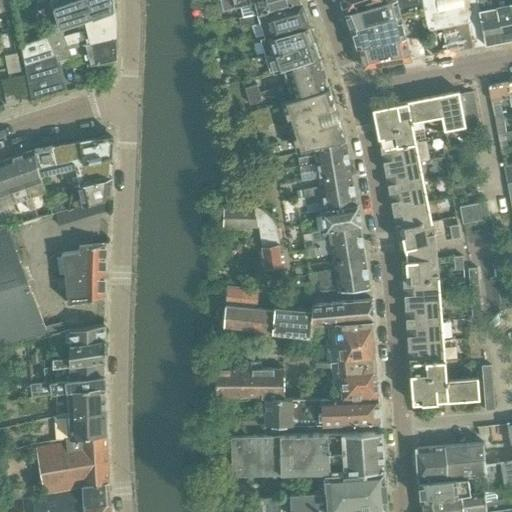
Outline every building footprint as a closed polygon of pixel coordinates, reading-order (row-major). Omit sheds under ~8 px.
[(50,0),(59,26),(85,19),(91,17),(89,0),(50,0)] [(89,0),(91,17),(114,10),(113,0),(89,0)] [(219,0),(222,12),(240,7),(243,17),(257,14),(299,2),(298,0),(219,0)] [(339,0),(345,14),(388,0),(339,0)] [(351,28),(357,48),(420,34),(442,30),(447,52),(485,44),(476,0),(388,0),(345,14),(351,28)] [(476,0),(485,44),(502,41),(494,0),(476,0)] [(494,0),(502,41),(511,39),(511,2),(511,0),(494,0)] [(257,14),(265,39),(268,38),(308,26),(299,2),(257,14)] [(87,31),(63,36),(67,45),(115,32),(114,10),(91,17),(85,19),(87,31)] [(239,18),(240,25),(255,23),(253,16),(239,18)] [(260,39),(265,56),(314,42),(308,26),(268,38),(265,39),(260,39)] [(87,64),(86,64),(86,65),(115,59),(115,58),(115,32),(67,45),(63,36),(60,30),(47,35),(20,46),(26,75),(31,101),(31,102),(66,91),(55,55),(66,51),(68,58),(84,54),(87,64)] [(420,34),(357,48),(362,67),(363,67),(363,68),(410,60),(410,59),(425,56),(420,34)] [(269,63),(269,64),(272,72),(282,69),(318,55),(314,42),(265,56),(267,64),(269,63)] [(5,56),(7,69),(8,73),(20,71),(16,53),(5,56)] [(282,69),(287,84),(324,72),(318,55),(282,69)] [(287,84),(292,99),(329,88),(324,72),(287,84)] [(31,101),(26,75),(1,80),(7,106),(31,101)] [(499,101),(509,99),(511,98),(511,80),(487,85),(491,103),(499,101)] [(244,88),(249,105),(262,101),(257,84),(244,88)] [(297,151),(315,146),(345,140),(329,88),(292,99),(282,102),(287,118),(288,118),(288,117),(290,117),(293,119),(293,120),(296,131),(297,132),(297,134),(296,137),(294,137),(293,137),(297,151)] [(458,91),(437,95),(442,116),(441,116),(444,130),(464,126),(466,135),(481,132),(473,91),(459,94),(458,91)] [(374,115),(381,150),(416,143),(412,122),(441,116),(442,116),(437,95),(372,108),(374,115)] [(491,103),(494,117),(503,115),(499,101),(491,103)] [(267,107),(252,112),(258,132),(269,129),(268,127),(270,124),(272,123),(267,107)] [(494,117),(498,135),(505,133),(506,133),(503,115),(494,117)] [(505,133),(498,135),(501,151),(508,149),(505,133)] [(110,136),(34,149),(41,176),(59,171),(112,157),(113,138),(110,136)] [(429,138),(430,158),(444,158),(442,137),(429,138)] [(298,159),(299,167),(348,157),(345,140),(315,146),(316,147),(314,149),(315,155),(298,159)] [(381,150),(384,168),(419,162),(416,143),(381,150)] [(34,149),(17,155),(36,209),(41,207),(37,196),(45,193),(42,180),(41,176),(34,149)] [(17,155),(1,161),(16,204),(25,200),(29,211),(36,209),(17,155)] [(111,176),(112,157),(59,171),(62,177),(69,175),(71,186),(77,185),(111,176)] [(318,176),(319,179),(350,173),(348,157),(299,167),(302,179),(318,176)] [(1,161),(0,160),(0,208),(4,220),(10,218),(6,207),(16,204),(1,161)] [(384,168),(388,188),(423,182),(419,162),(384,168)] [(511,164),(511,165),(503,167),(506,182),(511,180),(511,164)] [(303,189),(304,196),(353,188),(351,173),(350,173),(319,179),(320,186),(303,189)] [(109,197),(111,176),(77,185),(80,195),(58,201),(49,203),(51,213),(55,212),(68,209),(103,199),(109,197)] [(388,188),(392,208),(427,202),(423,182),(388,188)] [(323,202),(324,209),(356,204),(353,188),(304,196),(305,197),(297,198),(299,206),(323,202)] [(296,191),(297,198),(305,197),(304,196),(303,189),(296,191)] [(490,218),(486,202),(486,201),(459,207),(462,224),(490,218)] [(392,208),(396,228),(431,222),(427,202),(392,208)] [(327,230),(359,225),(361,225),(358,204),(356,204),(324,209),(320,210),(324,231),(327,230)] [(281,267),(281,266),(280,257),(280,255),(278,245),(279,245),(278,240),(279,240),(279,239),(278,239),(277,235),(278,234),(277,233),(276,229),(277,229),(276,227),(274,224),(274,223),(273,221),(271,220),(270,218),(264,213),(262,211),(260,210),(258,209),(255,208),(254,207),(252,207),(251,206),(251,207),(245,207),(245,206),(244,206),(244,207),(239,207),(224,206),(223,226),(259,227),(261,247),(261,248),(263,258),(262,258),(263,259),(264,269),(264,270),(282,268),(282,266),(281,267)] [(405,251),(405,253),(436,250),(435,242),(431,222),(396,228),(400,249),(405,248),(405,251)] [(0,343),(44,332),(16,224),(0,227),(0,343)] [(303,241),(305,250),(362,241),(359,225),(327,230),(328,237),(303,241)] [(460,237),(458,225),(449,226),(451,239),(460,237)] [(332,261),(364,256),(362,241),(305,250),(306,257),(331,253),(332,261)] [(401,261),(403,282),(438,279),(437,258),(436,253),(436,250),(405,253),(406,256),(406,261),(401,261)] [(319,280),(367,272),(364,256),(332,261),(334,269),(309,274),(310,278),(309,278),(310,281),(319,280)] [(462,256),(453,257),(454,270),(463,269),(462,256)] [(468,269),(472,318),(480,318),(477,268),(468,269)] [(367,272),(319,280),(320,287),(336,284),(337,291),(369,288),(367,272)] [(403,282),(404,302),(440,299),(438,279),(403,282)] [(223,326),(272,332),(274,311),(256,309),(258,290),(226,287),(223,326)] [(312,311),(310,326),(372,319),(371,299),(344,301),(312,304),(312,311)] [(404,302),(406,323),(442,320),(440,299),(404,302)] [(309,338),(310,326),(312,311),(274,307),(274,311),(272,332),(309,337),(309,338)] [(316,367),(338,366),(338,363),(376,361),(372,319),(310,326),(309,338),(325,337),(326,361),(316,362),(316,367)] [(406,323),(407,343),(443,340),(442,320),(406,323)] [(53,340),(53,346),(104,340),(104,324),(69,330),(69,338),(53,340)] [(54,359),(54,365),(105,358),(105,340),(104,340),(53,346),(53,349),(69,347),(69,348),(69,357),(59,358),(54,359)] [(407,343),(409,362),(445,359),(443,340),(407,343)] [(44,369),(45,383),(104,374),(104,360),(105,360),(105,358),(54,365),(54,368),(50,368),(44,369)] [(445,359),(409,362),(412,404),(479,399),(477,378),(446,380),(445,359)] [(283,369),(260,369),(260,361),(251,361),(242,361),(242,369),(215,368),(215,389),(215,399),(216,399),(216,398),(231,398),(284,398),(283,369)] [(329,379),(331,397),(378,395),(377,380),(376,363),(376,361),(338,363),(338,366),(339,379),(335,379),(329,379)] [(491,365),(481,366),(485,410),(494,409),(491,365)] [(104,374),(45,383),(30,384),(31,396),(52,393),(67,392),(104,385),(104,376),(104,374)] [(67,392),(68,416),(105,411),(104,385),(67,392)] [(331,397),(321,398),(322,425),(381,422),(378,395),(331,397)] [(284,398),(231,398),(231,399),(266,400),(266,414),(243,414),(243,425),(272,425),(273,426),(286,426),(286,425),(288,425),(288,426),(289,426),(290,425),(298,425),(298,426),(300,425),(308,425),(310,425),(319,425),(321,425),(322,425),(321,398),(311,398),(311,397),(309,398),(300,398),(298,398),(290,399),(290,398),(288,398),(288,399),(286,399),(286,398),(284,398)] [(53,418),(56,440),(68,439),(81,437),(106,434),(105,411),(68,416),(53,418)] [(485,476),(486,491),(496,489),(511,486),(511,424),(507,426),(511,451),(511,460),(485,465),(486,476),(485,476)] [(330,473),(384,470),(381,431),(328,433),(330,473)] [(268,473),(317,472),(325,472),(325,473),(330,473),(328,433),(267,435),(268,473)] [(69,442),(35,447),(43,493),(81,486),(108,481),(106,451),(106,435),(106,434),(81,437),(68,439),(69,442)] [(231,436),(220,436),(220,437),(221,475),(232,474),(248,474),(268,473),(267,435),(247,435),(231,436)] [(483,442),(454,445),(455,455),(457,455),(457,463),(452,464),(453,478),(485,475),(485,476),(486,476),(485,465),(483,442)] [(416,448),(418,482),(453,478),(452,464),(457,463),(457,455),(455,455),(454,445),(416,448)] [(337,511),(352,511),(387,509),(384,470),(330,473),(325,473),(325,472),(317,472),(319,493),(290,495),(290,497),(259,499),(259,501),(251,502),(251,509),(228,510),(228,511),(337,511)] [(418,482),(421,500),(486,491),(485,476),(485,475),(453,478),(418,482)] [(108,482),(108,481),(81,486),(81,488),(32,497),(34,511),(109,511),(108,486),(108,482)] [(0,495),(0,511),(23,511),(22,500),(21,500),(20,489),(0,493),(0,496),(0,495)] [(421,500),(422,511),(475,511),(511,507),(511,501),(510,502),(509,498),(498,500),(496,489),(486,491),(421,500)]
